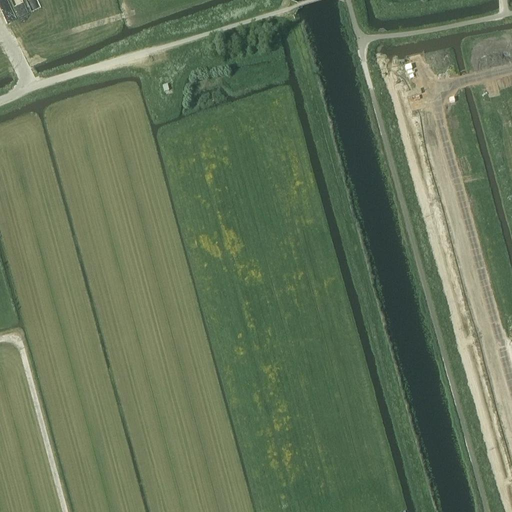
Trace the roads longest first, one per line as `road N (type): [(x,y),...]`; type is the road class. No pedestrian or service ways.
road 1 (track): [(291,8),(423,511)]
road 2 (unclassified): [(0,102),(143,54)]
